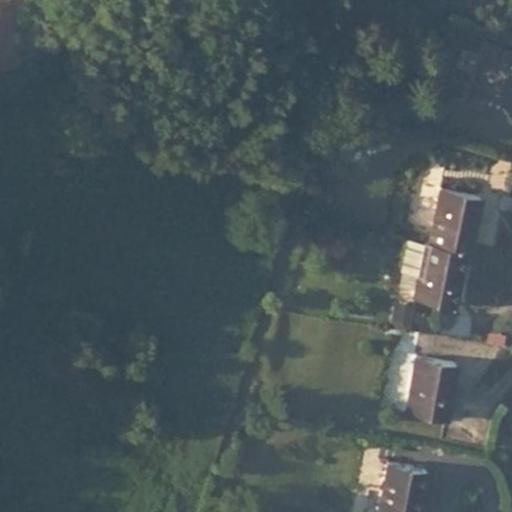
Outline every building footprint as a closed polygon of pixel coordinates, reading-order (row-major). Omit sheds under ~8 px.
[(507,118),(511,101),(511,54),(478,44),(460,103),(507,118)] [(468,253),(472,253),(481,196),(440,190),(431,247),(468,253)] [(410,244),(405,275),(421,278),(426,246),(410,244)] [(421,278),(417,303),(459,310),(468,253),(431,247),(426,246),(421,278)] [(76,347),(101,355),(110,328),(85,320),(76,347)] [(450,329),(448,345),(469,348),(471,332),(450,329)] [(413,417),(455,424),(464,367),(423,361),(413,417)] [(388,511),(427,511),(434,476),(395,469),(388,511)]
